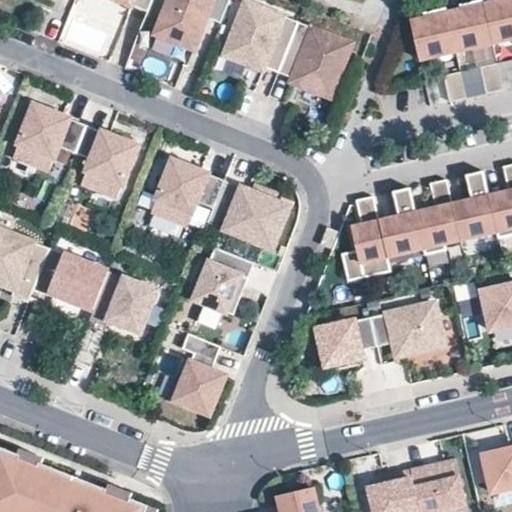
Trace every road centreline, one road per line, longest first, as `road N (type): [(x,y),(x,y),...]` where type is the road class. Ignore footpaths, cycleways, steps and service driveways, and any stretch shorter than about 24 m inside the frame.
road 1 (residential): [(307,177),(296,157),(0,40)]
road 2 (residential): [(220,470),(310,239),(307,177)]
road 3 (residential): [(220,470),(511,400)]
road 4 (residential): [(0,403),(156,469),(220,470)]
road 5 (residential): [(511,119),(307,177)]
